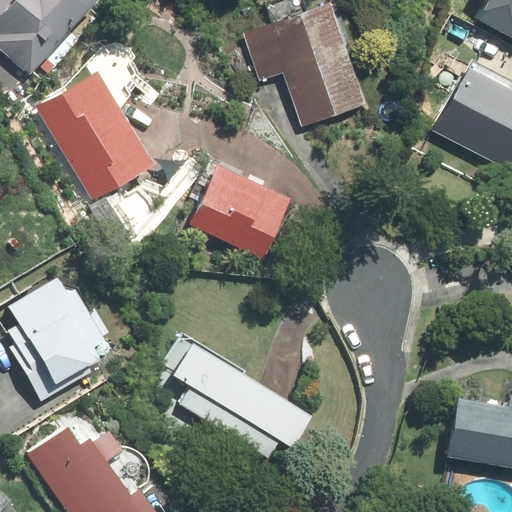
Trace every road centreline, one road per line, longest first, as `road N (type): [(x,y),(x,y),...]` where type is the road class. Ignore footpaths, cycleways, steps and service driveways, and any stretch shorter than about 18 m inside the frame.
road 1 (residential): [(375,256),(373,381),(345,487),(308,511)]
road 2 (unknown): [(375,256),(511,238)]
